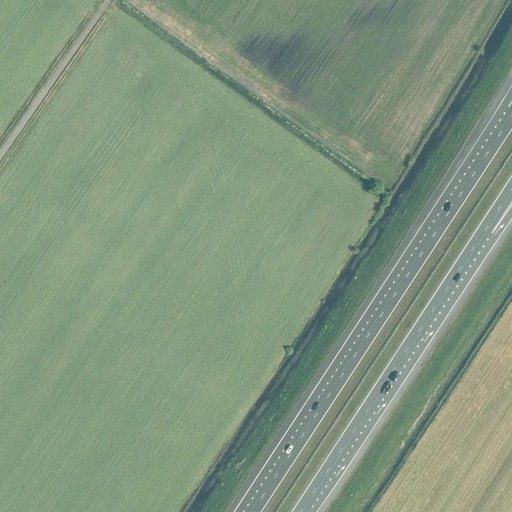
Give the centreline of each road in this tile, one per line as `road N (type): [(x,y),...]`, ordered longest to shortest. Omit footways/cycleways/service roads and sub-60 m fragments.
road 1 (motorway): [(502,128),(251,511)]
road 2 (motorway): [(300,511),(485,231)]
road 3 (unclassified): [(106,0),(0,154)]
